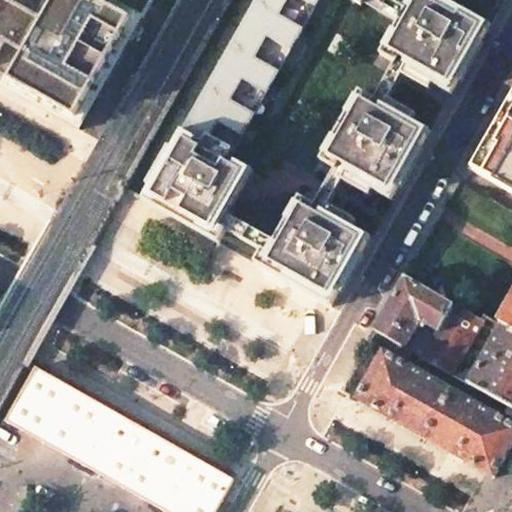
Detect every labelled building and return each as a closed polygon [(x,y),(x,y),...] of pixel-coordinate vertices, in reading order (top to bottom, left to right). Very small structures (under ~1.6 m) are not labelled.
[(79,130),(152,0),(54,0),(50,9),(33,0),(0,0),(0,90),(18,101),(52,117),(79,130)] [(231,158),(225,155),(238,132),(244,135),(255,115),(249,112),(262,88),(268,92),(280,72),(274,69),(287,45),(293,49),(304,29),(298,26),(311,2),(317,5),(320,0),(264,0),(150,204),(199,232),(224,189),(216,185),(229,161),(231,158)] [(446,0),(350,0),(361,6),(364,1),(364,0),(388,0),(409,12),(414,30),(408,42),(408,46),(408,48),(409,50),(410,51),(411,53),(412,54),(419,57),(420,62),(445,76),(451,68),(464,75),(492,26),(483,21),(446,0)] [(419,57),(412,54),(411,53),(410,51),(409,50),(408,48),(408,46),(408,42),(414,30),(409,12),(388,0),(364,0),(364,1),(401,22),(382,55),(453,95),(464,75),(451,68),(445,76),(420,62),(419,57)] [(304,29),(317,5),(311,2),(298,26),(304,29)] [(280,72),(293,49),(287,45),(274,69),(280,72)] [(255,115),(268,92),(262,88),(249,112),(255,115)] [(392,202),(430,134),(432,132),(360,91),(321,161),(392,202)] [(511,100),(473,170),(511,192),(511,100)] [(231,158),(244,135),(238,132),(225,155),(231,158)] [(214,240),(251,174),(229,161),(216,185),(224,189),(199,232),(214,240)] [(340,294),(372,238),(301,197),(261,267),(332,308),(340,294)] [(433,272),(415,262),(406,278),(424,288),(433,272)] [(438,331),(422,359),(451,375),(482,321),(424,288),(406,278),(391,304),(418,320),(438,331)] [(503,326),(511,330),(511,303),(500,324),(503,326)] [(391,304),(375,332),(403,348),(418,320),(391,304)] [(511,330),(503,326),(470,386),(511,409),(511,330)] [(384,353),(357,401),(426,439),(453,391),(384,353)] [(5,423),(165,511),(216,511),(234,480),(36,368),(5,423)] [(511,424),(453,391),(426,439),(494,478),(511,446),(511,424)]
